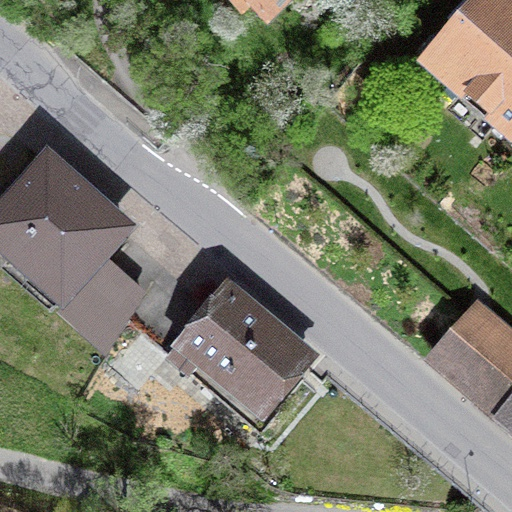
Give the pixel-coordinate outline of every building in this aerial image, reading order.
[(244,0),(260,15),(274,0),(244,0)] [(511,0),(480,0),(472,10),(466,5),(450,24),(455,29),(427,62),(468,97),(486,94),(499,106),(490,117),(511,135),(511,0)] [(122,232),(46,164),(0,217),(0,245),(62,300),(122,232)] [(63,314),(107,354),(141,301),(103,268),(63,314)] [(260,437),(310,372),(299,363),(307,353),(226,285),(166,358),(260,437)] [(507,421),(500,429),(511,439),(511,346),(474,313),(435,359),(507,421)]
